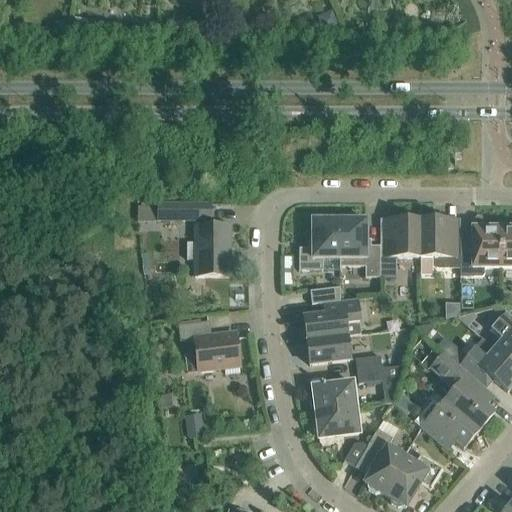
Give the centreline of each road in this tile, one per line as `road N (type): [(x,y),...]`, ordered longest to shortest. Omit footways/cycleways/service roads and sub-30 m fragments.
road 1 (residential): [(361,511),(311,470),(296,441),(271,300),(279,205),(301,195),(511,196)]
road 2 (tertiary): [(511,88),(0,91)]
road 3 (tertiary): [(0,116),(511,114)]
